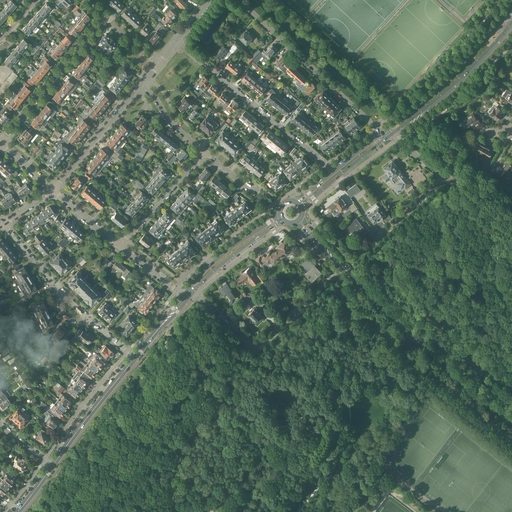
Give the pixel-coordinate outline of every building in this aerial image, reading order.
[(11,0),(7,5),(13,10),(17,5),(11,0)] [(58,5),(55,7),(56,8),(57,9),(60,6),(61,7),(65,7),(66,6),(72,0),(71,0),(61,0),(58,5)] [(181,1),(181,0),(175,0),(178,2),(176,4),(181,9),(185,5),(181,1)] [(118,1),(113,7),(117,11),(122,5),(118,1)] [(46,3),(42,7),(48,12),(49,13),(53,9),(54,10),(56,8),(55,7),(51,4),(50,3),(48,5),(46,3)] [(170,4),(163,12),(166,14),(172,19),(173,19),(174,19),(176,16),(175,16),(176,15),(176,14),(177,13),(172,10),(173,9),(174,7),(170,4)] [(7,5),(3,9),(9,14),(13,10),(7,5)] [(76,5),(72,10),(87,22),(91,17),(85,12),(83,11),(81,13),(76,10),(79,7),(76,5)] [(42,7),(38,12),(44,17),(44,18),(49,13),(48,12),(42,7)] [(126,9),(121,14),(126,19),(131,13),(132,12),(131,10),(128,7),(126,9)] [(0,11),(0,15),(5,19),(9,14),(3,9),(1,12),(0,11)] [(72,10),(71,12),(77,17),(75,20),(76,21),(83,27),(87,22),(72,10)] [(38,12),(34,16),(40,21),(40,22),(44,18),(44,17),(38,12)] [(131,13),(126,19),(130,23),(137,15),(135,13),(133,15),(131,13)] [(152,14),(150,15),(152,16),(157,21),(159,23),(160,23),(163,26),(165,23),(168,26),(171,22),(170,22),(172,19),(166,14),(165,17),(164,16),(162,19),(156,14),(155,16),(152,14)] [(137,15),(130,23),(135,27),(140,22),(142,20),(137,15)] [(34,16),(30,21),(36,26),(37,27),(41,23),(40,22),(40,21),(34,16)] [(30,21),(26,25),(33,31),(33,32),(37,27),(36,26),(30,21)] [(72,25),(79,31),(83,27),(76,21),(72,25)] [(140,31),(144,35),(151,28),(153,29),(157,26),(155,24),(154,24),(151,27),(147,23),(142,29),(142,28),(140,30),(140,31)] [(155,32),(160,26),(163,28),(164,27),(159,23),(153,30),(155,32)] [(71,25),(67,29),(69,31),(68,33),(71,35),(72,33),(75,36),(79,31),(72,25),(71,24),(71,25)] [(26,25),(22,30),(27,35),(28,36),(33,31),(26,25)] [(245,31),(239,37),(247,44),(252,38),(248,34),(249,33),(247,30),(245,32),(245,31)] [(151,37),(149,40),(151,41),(150,42),(153,45),(154,44),(159,39),(160,39),(161,38),(160,37),(162,35),(160,33),(159,33),(157,32),(156,33),(156,32),(153,36),(152,35),(151,37)] [(62,41),(68,46),(72,41),(69,39),(71,37),(67,34),(62,41)] [(115,46),(117,44),(106,34),(104,36),(103,36),(99,40),(103,44),(104,43),(107,47),(107,48),(111,52),(115,47),(115,46)] [(20,44),(25,49),(29,44),(23,39),(20,44)] [(58,45),(64,50),(68,46),(62,41),(58,45)] [(64,50),(58,45),(56,43),(53,46),(51,48),(60,55),(64,50)] [(232,53),(238,46),(235,43),(228,50),(228,49),(223,45),(221,48),(220,48),(217,52),(215,55),(220,59),(221,57),(223,59),(224,57),(226,59),(232,53)] [(15,48),(21,53),(23,55),(27,50),(25,49),(20,44),(15,48)] [(30,54),(33,56),(39,49),(33,44),(31,46),(34,49),(30,54)] [(265,52),(263,54),(263,55),(268,59),(270,57),(275,51),(275,52),(276,50),(277,49),(272,45),(265,52)] [(56,59),(60,55),(51,48),(51,47),(49,50),(50,50),(47,53),(50,55),(50,54),(56,59)] [(11,53),(17,58),(21,53),(15,48),(11,53)] [(258,50),(251,57),(254,60),(261,52),(258,50)] [(261,52),(254,60),(257,62),(259,60),(263,55),(263,54),(261,52)] [(7,57),(13,62),(17,58),(11,53),(7,57)] [(88,55),(84,60),(94,68),(95,66),(91,63),(94,60),(88,55)] [(276,57),(271,62),(274,64),(275,62),(279,66),(278,67),(281,70),(287,64),(285,62),(287,59),(285,57),(284,55),(283,56),(282,55),(278,59),(276,57)] [(9,67),(13,62),(7,57),(3,62),(9,67)] [(45,57),(39,63),(39,64),(41,65),(47,70),(51,65),(50,65),(49,63),(50,61),(45,57)] [(84,60),(80,65),(86,69),(87,71),(90,68),(92,70),(94,68),(84,60)] [(129,70),(131,68),(123,60),(121,63),(129,70)] [(228,63),(226,66),(231,70),(236,64),(231,60),(228,63)] [(236,64),(231,70),(236,74),(237,75),(242,70),(240,69),(241,68),(240,68),(242,67),(239,64),(240,63),(238,62),(236,64)] [(287,64),(281,70),(285,74),(288,70),(294,76),(298,71),(296,69),(291,65),(289,66),(287,64)] [(41,65),(37,70),(43,75),(47,70),(41,65)] [(80,65),(76,69),(86,77),(87,76),(83,72),(86,69),(80,65)] [(35,72),(30,68),(28,70),(39,79),(43,75),(37,70),(35,72)] [(124,68),(116,78),(123,84),(131,74),(124,68)] [(76,69),(72,74),(81,81),(83,78),(84,79),(86,77),(76,69)] [(39,79),(28,70),(26,72),(27,72),(32,76),(30,79),(29,78),(26,81),(31,85),(33,83),(35,84),(39,79)] [(245,75),(242,79),(246,83),(252,76),(249,74),(250,73),(246,70),(243,73),(245,75)] [(298,71),(294,76),(299,80),(296,83),(301,88),(306,82),(307,82),(305,80),(306,78),(299,71),(298,71)] [(123,84),(116,78),(115,76),(111,81),(112,83),(120,88),(123,84)] [(197,92),(195,95),(198,97),(200,94),(201,95),(206,88),(208,86),(206,84),(209,80),(207,78),(207,77),(206,76),(205,76),(204,76),(201,81),(198,83),(199,84),(198,85),(201,87),(199,89),(201,90),(199,93),(197,92)] [(252,76),(246,83),(251,87),(257,80),(252,76)] [(257,80),(251,87),(256,91),(263,82),(259,78),(257,80)] [(68,79),(64,84),(72,91),(76,86),(74,84),(73,83),(72,82),(71,82),(68,79)] [(21,87),(19,89),(20,90),(26,95),(30,90),(29,89),(31,86),(25,82),(23,84),(24,86),(22,88),(21,87)] [(263,82),(256,91),(260,95),(265,89),(267,90),(269,86),(266,84),(263,82)] [(302,88),(301,89),(303,92),(305,89),(310,93),(316,86),(312,82),(309,85),(308,84),(306,82),(301,88),(302,88)] [(115,93),(120,88),(112,83),(108,88),(115,93)] [(64,84),(60,88),(66,93),(68,90),(71,93),(73,94),(74,92),(72,91),(64,84)] [(208,86),(206,88),(216,96),(218,94),(216,92),(218,89),(213,85),(212,84),(210,87),(208,86)] [(60,88),(56,93),(62,98),(65,100),(69,95),(66,93),(60,88)] [(102,90),(97,96),(99,98),(107,105),(111,100),(107,96),(108,94),(102,89),(102,90)] [(271,94),(267,99),(269,101),(268,102),(270,103),(271,103),(278,95),(275,93),(276,93),(274,91),(272,89),(269,92),(271,94)] [(511,92),(510,91),(509,91),(507,89),(502,96),(505,98),(508,100),(507,101),(511,103),(511,92)] [(20,90),(17,95),(22,100),(26,95),(20,90)] [(315,99),(313,101),(315,103),(317,100),(320,103),(327,95),(326,93),(325,93),(323,91),(319,95),(318,95),(315,98),(315,99)] [(10,98),(18,104),(22,100),(17,95),(14,93),(10,98)] [(56,93),(52,98),(61,105),(65,100),(62,98),(56,93)] [(218,94),(216,96),(221,101),(219,104),(224,108),(228,102),(226,101),(228,98),(227,96),(225,95),(226,95),(224,93),(223,93),(220,96),(218,94)] [(7,102),(5,105),(8,108),(10,110),(12,107),(15,109),(18,104),(10,98),(8,95),(6,97),(9,100),(7,102)] [(278,95),(271,103),(273,104),(273,105),(273,106),(275,107),(276,107),(282,99),(278,95)] [(327,95),(320,103),(325,107),(328,104),(331,100),(331,99),(330,97),(329,97),(327,95)] [(97,96),(93,101),(96,103),(103,109),(107,105),(99,98),(97,96)] [(196,104),(199,99),(196,97),(193,101),(192,100),(190,102),(185,98),(182,101),(184,102),(179,108),(183,111),(186,108),(187,109),(190,106),(190,107),(193,103),(194,104),(192,108),(196,104)] [(228,102),(224,108),(225,109),(225,110),(230,113),(234,109),(234,110),(237,107),(236,106),(238,104),(237,103),(238,103),(236,101),(236,102),(233,99),(233,100),(230,104),(228,102)] [(282,99),(276,107),(276,108),(278,109),(279,109),(280,111),(287,103),(288,101),(286,99),(285,101),(282,99)] [(328,104),(325,107),(328,110),(329,111),(336,104),(334,102),(334,101),(333,100),(332,100),(331,100),(328,104)] [(287,103),(280,111),(281,111),(280,112),(282,113),(283,113),(285,115),(289,110),(291,113),(300,102),(298,101),(294,105),(293,105),(291,104),(290,104),(289,105),(287,103)] [(92,108),(99,114),(103,109),(96,103),(92,108)] [(301,103),(293,113),(295,116),(299,112),(298,112),(299,111),(300,111),(300,110),(302,108),(303,110),(305,107),(301,103)] [(200,107),(196,104),(192,108),(194,110),(189,116),(193,120),(199,113),(197,111),(200,107)] [(336,104),(329,111),(332,114),(330,116),(332,118),(334,116),(335,116),(338,113),(337,112),(341,108),(339,106),(337,104),(336,104)] [(8,108),(5,105),(0,111),(2,114),(3,113),(3,114),(0,117),(0,122),(2,124),(2,123),(3,124),(9,117),(7,116),(9,113),(5,110),(8,108)] [(46,105),(42,110),(51,117),(56,111),(53,109),(52,109),(46,105)] [(490,113),(489,114),(497,121),(502,115),(500,113),(502,110),(497,106),(496,107),(493,105),(488,111),(490,113)] [(85,110),(82,113),(87,117),(89,114),(93,116),(92,117),(94,119),(95,118),(95,119),(99,114),(92,108),(89,106),(86,110),(85,110)] [(42,110),(39,114),(47,122),(49,123),(52,125),(53,123),(48,119),(51,117),(42,110)] [(246,110),(240,117),(245,121),(251,114),(246,110)] [(295,116),(292,120),(294,122),(294,123),(295,124),(296,124),(297,124),(303,116),(301,114),(302,112),(300,111),(299,111),(298,112),(299,112),(295,116)] [(78,119),(76,122),(79,124),(86,130),(90,126),(84,120),(87,117),(82,113),(80,116),(81,117),(79,120),(78,119)] [(474,123),(475,126),(480,123),(477,117),(476,118),(473,113),(466,117),(466,118),(462,120),(464,124),(463,124),(464,125),(465,125),(467,128),(471,125),(474,123)] [(39,114),(35,119),(42,125),(43,126),(44,126),(47,122),(39,114)] [(251,114),(245,121),(249,125),(255,118),(255,117),(251,114)] [(146,124),(149,121),(147,120),(142,115),(134,124),(136,126),(138,125),(141,127),(140,128),(143,130),(146,124)] [(207,116),(199,125),(205,130),(211,121),(213,119),(208,115),(207,116)] [(303,116),(297,124),(298,126),(298,127),(300,128),(301,128),(308,120),(303,116)] [(338,117),(336,119),(337,120),(337,121),(341,126),(343,124),(350,133),(352,132),(353,132),(355,130),(356,129),(349,120),(348,120),(347,118),(342,122),(338,117)] [(350,119),(349,120),(356,129),(357,128),(358,128),(360,126),(361,125),(359,121),(358,122),(354,117),(351,119),(350,119)] [(255,118),(249,125),(254,129),(260,122),(255,118)] [(35,119),(31,123),(33,126),(36,129),(37,128),(39,131),(42,128),(44,130),(46,128),(44,126),(43,126),(42,125),(35,119)] [(211,121),(205,130),(210,134),(212,131),(213,131),(219,124),(216,122),(213,119),(211,121)] [(301,128),(301,129),(303,130),(304,130),(306,132),(312,124),(308,120),(301,128)] [(260,122),(254,129),(259,133),(261,134),(261,133),(264,130),(262,128),(264,126),(260,122)] [(74,124),(72,127),(73,127),(82,135),(84,133),(86,131),(86,130),(79,124),(77,127),(74,124)] [(306,132),(306,133),(307,134),(308,134),(310,136),(314,131),(317,133),(320,130),(317,128),(318,127),(316,125),(315,126),(312,124),(306,132)] [(121,125),(117,129),(125,135),(127,137),(131,131),(127,128),(127,129),(121,125)] [(73,127),(69,132),(78,139),(79,139),(79,140),(81,137),(80,137),(82,135),(73,127)] [(166,144),(170,139),(155,127),(153,129),(150,132),(151,132),(149,134),(151,136),(153,134),(158,138),(156,140),(159,143),(161,140),(166,144)] [(337,130),(334,132),(341,141),(344,139),(346,137),(338,128),(336,129),(337,130)] [(22,134),(28,139),(30,141),(32,142),(38,135),(31,129),(28,131),(26,129),(22,134)] [(117,129),(114,134),(121,140),(125,135),(117,129)] [(264,134),(261,138),(265,141),(266,140),(268,143),(275,134),(270,131),(266,136),(264,134)] [(332,134),(329,136),(336,144),(336,145),(338,143),(339,143),(339,142),(341,141),(334,132),(333,131),(331,133),(332,134)] [(64,136),(62,139),(67,144),(70,141),(72,142),(71,143),(73,144),(74,144),(78,139),(69,132),(65,137),(64,136)] [(221,144),(228,135),(229,134),(227,132),(226,134),(223,132),(216,140),(221,144)] [(22,134),(18,139),(21,141),(21,142),(23,144),(23,143),(26,145),(30,141),(28,139),(22,134)] [(114,134),(110,138),(120,147),(124,142),(123,141),(121,140),(114,134)] [(268,143),(270,145),(270,144),(273,146),(280,138),(275,134),(268,143)] [(225,148),(234,138),(234,137),(232,136),(231,138),(228,135),(221,144),(225,148)] [(327,138),(325,140),(331,148),(331,149),(334,146),(336,144),(329,136),(329,135),(328,136),(326,137),(327,138)] [(110,138),(106,143),(113,149),(114,150),(112,153),(118,158),(119,158),(121,160),(123,157),(116,151),(120,147),(110,138)] [(237,143),(235,141),(236,139),(234,138),(225,148),(230,152),(237,143)] [(280,138),(273,146),(275,148),(275,149),(276,150),(277,151),(277,150),(278,150),(284,142),(280,138)] [(57,148),(65,155),(69,150),(67,148),(64,145),(66,144),(60,139),(57,143),(59,145),(57,148)] [(170,139),(166,144),(164,147),(166,148),(167,146),(173,151),(177,145),(170,139)] [(320,144),(319,145),(322,149),(323,148),(326,152),(327,152),(329,150),(331,148),(325,140),(324,139),(322,140),(322,141),(319,143),(320,144)] [(245,149),(251,142),(249,140),(243,147),(245,149)] [(475,147),(478,149),(477,152),(483,156),(483,155),(488,158),(490,155),(491,154),(493,151),(488,148),(485,146),(487,143),(482,140),(480,143),(478,142),(475,147)] [(238,142),(237,143),(230,152),(235,156),(242,147),(239,144),(240,143),(238,142)] [(289,146),(284,142),(278,150),(280,152),(279,153),(281,155),(282,154),(285,156),(287,153),(286,152),(286,150),(285,150),(289,146)] [(61,159),(65,155),(57,148),(54,146),(53,147),(56,150),(53,153),(61,159)] [(101,149),(97,153),(105,159),(107,161),(108,161),(109,160),(111,161),(114,159),(116,161),(118,159),(118,158),(112,153),(109,155),(101,149)] [(181,150),(175,157),(181,162),(188,154),(184,150),(182,149),(181,150)] [(47,156),(57,164),(61,159),(53,153),(51,151),(47,156)] [(166,159),(168,161),(175,153),(172,151),(166,159)] [(97,153),(93,158),(101,164),(105,159),(97,153)] [(241,161),(246,165),(252,158),(254,155),(252,153),(249,156),(247,154),(241,161)] [(53,169),(57,164),(47,156),(46,155),(45,157),(48,159),(45,162),(53,169)] [(303,155),(298,159),(305,168),(305,167),(307,166),(308,167),(309,165),(309,164),(310,164),(307,160),(307,159),(304,155),(303,156),(303,155)] [(93,158),(90,162),(97,169),(97,168),(100,171),(103,166),(102,165),(101,164),(93,158)] [(250,168),(256,162),(252,158),(246,165),(250,168)] [(262,163),(263,163),(258,159),(256,162),(250,168),(255,172),(262,163)] [(298,159),(293,162),(294,163),(300,171),(301,171),(303,170),(303,169),(305,168),(298,159)] [(387,173),(383,176),(387,181),(390,178),(391,179),(394,183),(399,179),(401,181),(397,184),(401,190),(409,183),(397,167),(397,168),(395,165),(397,164),(394,160),(383,168),(387,173)] [(273,167),(276,163),(274,161),(267,168),(270,171),(273,167)] [(501,173),(506,177),(511,171),(510,171),(511,169),(511,165),(511,164),(510,163),(510,164),(507,161),(503,166),(504,166),(502,168),(499,166),(495,170),(500,174),(501,173)] [(90,162),(86,167),(89,170),(88,171),(90,173),(91,172),(93,173),(92,174),(95,176),(100,171),(97,168),(97,169),(90,162)] [(267,167),(262,163),(255,172),(260,176),(265,169),(267,167)] [(277,164),(276,163),(273,167),(274,169),(277,167),(281,172),(284,169),(279,163),(277,164)] [(289,165),(288,166),(295,175),(297,173),(298,174),(300,173),(300,172),(300,171),(294,163),(291,165),(291,164),(289,165)] [(159,166),(155,171),(158,173),(165,179),(169,175),(162,168),(161,168),(163,166),(161,164),(159,166)] [(8,165),(2,171),(8,177),(12,172),(11,171),(12,169),(11,168),(10,167),(8,165)] [(287,168),(284,170),(290,179),(291,178),(292,179),(293,178),(293,177),(295,175),(288,166),(286,167),(287,168)] [(204,180),(211,172),(206,168),(199,176),(204,180)] [(276,175),(274,177),(281,186),(286,182),(284,180),(286,178),(282,172),(277,176),(276,175)] [(158,173),(153,178),(160,184),(165,179),(158,173)] [(209,182),(215,187),(220,181),(214,176),(209,182)] [(76,189),(83,181),(81,179),(80,180),(77,177),(71,185),(76,189)] [(281,186),(274,177),(269,180),(270,181),(269,182),(273,186),(276,190),(281,186)] [(153,178),(149,182),(156,189),(160,184),(153,178)] [(135,180),(134,181),(142,189),(144,186),(152,193),(156,189),(149,182),(149,183),(146,180),(143,184),(138,180),(137,181),(136,180),(136,181),(135,180)] [(134,181),(132,183),(134,185),(139,189),(134,194),(144,202),(148,198),(141,191),(140,191),(142,189),(134,181)] [(215,187),(221,192),(226,186),(220,181),(215,187)] [(26,193),(21,187),(19,185),(17,182),(16,183),(18,186),(14,188),(16,190),(21,197),(26,193)] [(26,183),(21,187),(26,193),(31,190),(29,187),(31,186),(28,182),(26,183)] [(356,184),(347,191),(351,196),(360,190),(356,184)] [(80,193),(85,197),(91,189),(86,185),(80,193)] [(226,186),(221,192),(219,194),(222,196),(224,194),(227,197),(232,191),(226,186)] [(183,193),(193,201),(197,196),(202,201),(204,198),(198,193),(196,195),(194,194),(188,188),(183,193)] [(85,197),(90,201),(96,193),(91,189),(85,197)] [(4,195),(6,197),(10,204),(16,201),(11,194),(10,193),(9,193),(7,193),(4,195)] [(90,201),(94,204),(100,197),(96,193),(90,201)] [(179,197),(188,206),(193,201),(183,193),(179,197)] [(134,194),(130,199),(132,201),(139,207),(144,202),(134,194)] [(334,203),(328,207),(334,215),(348,205),(341,196),(333,202),(334,203)] [(10,204),(6,197),(1,201),(5,208),(10,204)] [(105,201),(100,197),(94,204),(99,208),(105,201)] [(175,202),(184,210),(188,206),(179,197),(175,202)] [(132,201),(128,205),(135,211),(139,207),(132,201)] [(240,205),(247,213),(253,208),(250,204),(249,205),(246,201),(242,203),(242,202),(240,204),(240,205)] [(115,211),(116,209),(108,202),(106,205),(107,205),(106,206),(110,209),(111,208),(115,211)] [(176,216),(183,222),(185,219),(180,215),(184,210),(175,202),(171,207),(177,213),(178,214),(176,216)] [(126,203),(121,208),(124,210),(131,216),(135,211),(128,205),(126,203)] [(354,203),(349,207),(350,208),(353,212),(358,208),(354,203)] [(210,204),(204,210),(207,214),(214,208),(210,204)] [(235,209),(241,217),(247,213),(240,205),(237,207),(237,206),(234,208),(235,209)] [(50,206),(45,210),(50,217),(53,214),(56,217),(54,219),(54,220),(53,221),(55,223),(60,217),(58,215),(59,214),(56,212),(55,213),(50,206)] [(379,206),(368,214),(374,223),(377,220),(378,221),(382,218),(382,217),(385,214),(384,212),(385,211),(381,206),(380,207),(379,206)] [(230,213),(236,221),(241,217),(235,209),(232,211),(231,210),(229,212),(230,213)] [(45,210),(40,213),(45,221),(48,218),(49,220),(51,219),(50,217),(45,210)] [(170,224),(171,225),(176,220),(181,225),(184,223),(183,222),(176,216),(174,218),(166,211),(162,216),(170,224)] [(121,226),(126,220),(116,212),(111,218),(121,226)] [(40,213),(34,217),(40,224),(45,221),(40,213)] [(233,223),(236,221),(230,213),(227,215),(226,214),(224,216),(229,222),(231,224),(233,222),(233,223)] [(166,228),(170,224),(162,216),(158,220),(166,228)] [(34,217),(29,221),(34,228),(40,224),(34,217)] [(60,217),(55,223),(57,224),(61,228),(62,227),(64,229),(70,222),(65,218),(63,220),(60,217)] [(350,222),(348,224),(349,224),(350,226),(349,227),(349,228),(355,235),(356,234),(357,233),(360,237),(369,230),(366,226),(365,226),(363,223),(363,222),(361,224),(356,218),(351,221),(350,222)] [(216,219),(211,223),(219,234),(223,232),(222,231),(224,229),(218,221),(217,222),(216,219)] [(153,225),(162,233),(166,228),(158,220),(153,225)] [(27,228),(24,230),(27,234),(32,230),(35,234),(33,236),(35,239),(39,235),(40,235),(36,231),(34,228),(29,221),(24,224),(27,228)] [(210,227),(207,229),(214,238),(219,234),(211,223),(209,221),(207,223),(210,227)] [(70,222),(64,229),(69,233),(75,226),(70,222)] [(156,241),(160,244),(161,245),(163,242),(159,238),(163,234),(162,233),(153,225),(149,230),(157,237),(155,239),(156,241)] [(69,233),(66,236),(68,238),(71,234),(73,236),(79,230),(75,226),(69,233)] [(203,233),(209,242),(214,238),(207,229),(203,233)] [(79,230),(73,236),(78,240),(84,234),(79,230)] [(206,244),(209,242),(203,233),(202,233),(201,232),(198,234),(197,233),(193,236),(197,241),(199,240),(203,245),(205,244),(206,244)] [(150,237),(149,238),(144,234),(139,241),(144,244),(143,245),(147,248),(150,244),(151,245),(155,241),(150,237)] [(39,235),(35,239),(37,242),(35,244),(40,249),(46,243),(42,238),(39,235)] [(282,251),(278,254),(281,258),(285,254),(287,257),(294,251),(292,249),(284,238),(279,241),(281,243),(278,245),(282,251)] [(185,244),(182,246),(190,257),(194,254),(193,253),(195,251),(189,244),(190,244),(188,240),(185,242),(185,244)] [(46,243),(40,249),(44,254),(50,248),(48,246),(52,243),(49,241),(46,243)] [(0,251),(2,254),(9,248),(5,243),(0,247),(0,251)] [(263,261),(266,259),(269,263),(272,261),(274,263),(275,263),(276,263),(278,262),(278,260),(281,258),(278,254),(282,251),(278,245),(276,247),(277,249),(272,253),(270,250),(267,253),(268,254),(265,257),(262,259),(260,257),(257,260),(260,264),(263,261)] [(182,246),(177,250),(185,260),(190,257),(182,246)] [(177,250),(175,247),(173,249),(175,251),(172,254),(180,264),(185,260),(177,250)] [(9,248),(2,254),(4,256),(3,257),(5,259),(13,252),(9,248)] [(175,268),(180,264),(172,254),(170,251),(168,253),(170,255),(171,257),(167,260),(170,263),(171,263),(175,268)] [(13,252),(5,259),(12,267),(16,263),(15,261),(18,258),(13,252)] [(60,252),(50,261),(52,264),(52,263),(56,267),(64,259),(61,256),(63,254),(61,252),(60,252)] [(79,263),(83,259),(85,256),(83,255),(81,257),(81,256),(77,260),(79,263)] [(110,261),(107,265),(110,267),(112,263),(116,259),(113,257),(110,261)] [(299,265),(301,268),(305,265),(309,270),(305,273),(312,281),(321,272),(308,258),(308,257),(299,265)] [(64,259),(56,267),(59,270),(58,271),(61,273),(71,263),(73,262),(71,260),(69,261),(67,262),(64,259)] [(130,273),(131,272),(127,268),(126,268),(121,264),(118,262),(117,264),(115,263),(110,269),(114,272),(115,272),(117,269),(119,271),(116,274),(120,277),(122,274),(126,277),(124,279),(124,280),(127,282),(132,276),(130,273)] [(12,270),(10,271),(12,274),(14,273),(17,278),(27,272),(23,266),(19,269),(18,266),(12,270)] [(240,284),(248,278),(253,285),(259,280),(250,267),(243,272),(245,274),(237,279),(240,284)] [(69,284),(73,288),(83,278),(79,275),(81,273),(82,272),(80,270),(79,271),(78,270),(76,272),(74,274),(70,277),(70,278),(67,280),(70,283),(69,284)] [(17,278),(15,280),(18,285),(30,278),(27,272),(17,278)] [(262,282),(265,280),(266,280),(260,273),(257,275),(262,282)] [(30,278),(18,285),(21,291),(22,291),(24,289),(33,283),(30,278)] [(73,288),(78,293),(88,284),(83,278),(73,288)] [(226,282),(219,288),(224,295),(227,293),(232,299),(235,297),(230,290),(231,289),(226,282)] [(33,283),(24,289),(29,298),(35,294),(33,291),(37,289),(33,283)] [(78,293),(84,299),(93,289),(88,284),(78,293)] [(150,285),(146,289),(146,290),(148,292),(149,292),(157,298),(161,293),(159,292),(159,291),(157,289),(156,289),(155,288),(153,287),(152,287),(150,285)] [(105,297),(110,290),(111,289),(108,287),(102,295),(105,297)] [(96,292),(93,289),(84,299),(87,302),(88,301),(91,304),(93,302),(94,302),(98,298),(97,298),(100,296),(99,295),(101,294),(101,293),(103,291),(101,290),(100,291),(99,292),(98,291),(96,292)] [(113,293),(110,290),(105,297),(107,300),(113,293)] [(146,290),(142,294),(146,297),(153,303),(157,298),(149,292),(148,292),(146,290)] [(142,302),(149,308),(153,303),(146,297),(142,302)] [(37,299),(31,302),(35,311),(45,307),(45,306),(42,300),(38,302),(37,299)] [(128,299),(125,303),(128,305),(128,304),(132,308),(134,305),(136,307),(137,306),(139,308),(140,309),(139,309),(142,312),(143,311),(145,313),(149,308),(142,302),(141,301),(140,302),(138,300),(137,302),(134,302),(133,303),(128,299)] [(104,304),(98,311),(103,316),(109,309),(107,307),(109,305),(106,302),(104,304)] [(263,316),(257,310),(259,307),(255,303),(252,306),(254,307),(251,310),(251,311),(248,314),(253,319),(253,320),(254,322),(255,322),(256,321),(259,318),(260,319),(263,316)] [(125,319),(120,325),(123,327),(121,330),(122,331),(120,332),(124,335),(125,334),(126,335),(130,330),(131,331),(134,327),(133,327),(137,322),(135,321),(136,319),(128,312),(132,308),(128,304),(128,305),(125,308),(122,312),(126,315),(127,314),(128,316),(125,319)] [(109,309),(103,316),(109,321),(112,317),(115,320),(122,312),(125,308),(123,305),(119,311),(115,311),(114,310),(111,307),(110,309),(109,309)] [(35,311),(33,312),(35,318),(37,317),(48,312),(45,306),(45,307),(35,311)] [(48,312),(37,317),(40,323),(50,318),(48,312)] [(40,323),(36,324),(39,330),(42,329),(43,332),(49,329),(48,326),(53,324),(50,318),(40,323)] [(60,327),(52,336),(55,339),(54,340),(58,343),(54,348),(57,350),(59,347),(60,347),(64,342),(60,339),(63,335),(64,336),(67,333),(60,327)] [(89,342),(94,336),(89,332),(87,334),(80,328),(73,336),(78,340),(80,337),(84,341),(85,339),(89,342)] [(99,351),(98,354),(103,358),(105,356),(107,358),(110,354),(111,355),(113,353),(112,352),(104,345),(99,351)] [(3,356),(10,351),(7,347),(2,350),(3,351),(1,353),(3,356)] [(92,357),(90,360),(99,368),(102,365),(101,364),(103,362),(100,360),(101,357),(97,354),(95,352),(95,353),(92,357)] [(87,363),(86,364),(95,372),(95,371),(95,372),(95,371),(96,370),(97,370),(99,368),(90,360),(87,363)] [(77,365),(75,368),(76,368),(78,370),(81,372),(88,379),(90,376),(91,377),(92,375),(93,375),(95,373),(95,372),(95,371),(95,372),(86,364),(83,368),(82,369),(82,368),(77,365)] [(76,372),(72,378),(74,379),(84,387),(86,384),(85,383),(87,381),(86,381),(88,379),(81,372),(78,370),(76,372)] [(68,382),(68,383),(70,384),(79,391),(80,390),(81,390),(84,387),(74,379),(71,382),(69,381),(68,382)] [(30,383),(29,381),(26,383),(25,384),(20,388),(22,392),(28,388),(26,386),(28,385),(27,385),(30,383)] [(68,388),(67,389),(75,396),(76,394),(78,395),(80,392),(79,391),(70,384),(67,387),(68,388)] [(60,395),(58,398),(68,406),(70,404),(70,403),(71,401),(63,394),(61,396),(60,395)] [(4,400),(0,403),(0,405),(2,409),(11,402),(8,398),(4,400)] [(56,402),(55,404),(63,411),(65,409),(66,409),(68,406),(58,398),(56,401),(56,402)] [(50,408),(42,402),(39,405),(47,411),(49,410),(50,408)] [(64,411),(63,411),(55,404),(54,403),(52,406),(52,407),(51,409),(50,408),(49,410),(58,417),(61,414),(62,414),(64,411)] [(11,415),(10,417),(12,420),(13,421),(14,421),(15,422),(24,412),(19,407),(16,411),(15,410),(11,415)] [(48,415),(44,420),(44,422),(46,423),(53,428),(54,427),(55,427),(56,425),(56,424),(57,422),(53,418),(52,417),(53,415),(46,411),(44,412),(48,415)] [(24,412),(15,422),(16,423),(17,425),(17,424),(20,427),(22,425),(23,424),(25,426),(29,423),(26,420),(29,417),(29,416),(29,415),(28,415),(27,415),(24,412)] [(39,435),(36,438),(38,439),(37,439),(43,443),(44,443),(45,444),(49,437),(45,434),(47,432),(40,428),(37,433),(39,435)] [(26,461),(22,458),(21,459),(18,457),(16,456),(13,459),(16,461),(13,465),(12,467),(15,469),(16,467),(21,471),(27,464),(25,462),(26,461)] [(2,466),(0,469),(4,472),(3,473),(5,474),(4,475),(3,474),(1,477),(11,485),(13,483),(12,482),(14,480),(6,473),(8,470),(2,466)] [(1,477),(0,478),(0,484),(6,489),(7,488),(8,488),(11,485),(1,477)]
